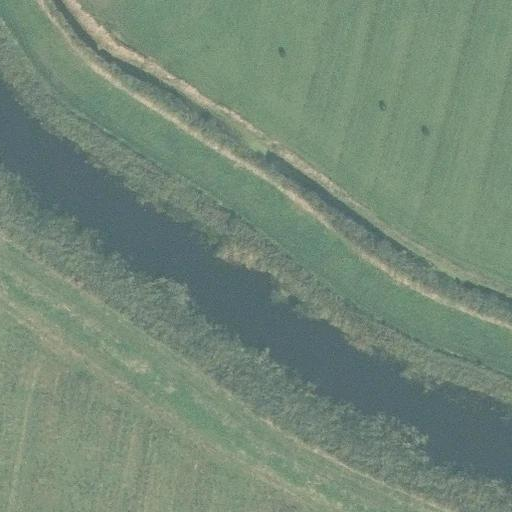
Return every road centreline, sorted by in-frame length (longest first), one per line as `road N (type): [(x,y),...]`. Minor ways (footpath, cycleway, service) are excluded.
road 1 (track): [(511,371),(368,308),(173,164),(88,116),(47,76),(0,8)]
road 2 (track): [(0,261),(270,448),(393,511)]
